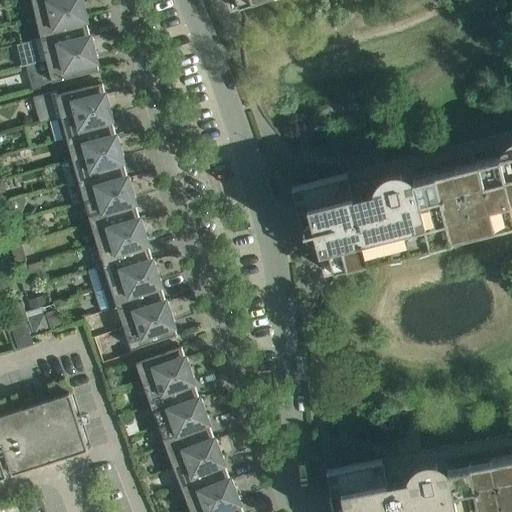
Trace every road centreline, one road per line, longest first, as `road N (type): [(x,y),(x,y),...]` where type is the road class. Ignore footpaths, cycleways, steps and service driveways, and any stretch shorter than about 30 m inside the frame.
road 1 (residential): [(124,0),(160,148),(260,444),(291,497)]
road 2 (residential): [(291,497),(272,251),(251,169),(187,0)]
